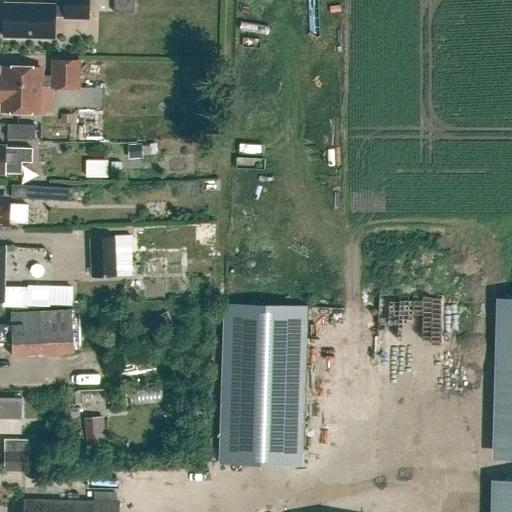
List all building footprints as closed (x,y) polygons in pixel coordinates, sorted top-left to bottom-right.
[(88,20),(88,0),(64,0),(64,7),(55,7),(55,5),(4,3),(3,38),(54,39),(54,17),(64,17),(64,19),(88,20)] [(135,13),(135,0),(110,0),(111,12),(135,13)] [(104,89),(104,76),(89,76),(90,74),(78,74),(78,62),(53,61),(53,77),(41,76),(41,69),(3,67),(1,112),(40,113),(40,87),(104,89)] [(141,122),(120,123),(120,142),(141,141),(141,122)] [(33,138),(33,124),(5,123),(5,138),(33,138)] [(128,159),(142,158),(142,144),(128,145),(128,159)] [(37,163),(38,149),(7,148),(7,147),(0,146),(0,174),(4,174),(4,173),(22,174),(22,162),(37,163)] [(108,177),(108,161),(86,161),(86,177),(108,177)] [(110,173),(121,173),(121,162),(110,162),(110,173)] [(69,201),(70,188),(12,184),(11,198),(69,201)] [(26,224),(27,205),(1,204),(1,197),(0,196),(0,225),(0,222),(26,224)] [(89,277),(115,276),(113,235),(87,237),(89,277)] [(0,246),(0,301),(2,302),(2,306),(49,308),(49,304),(72,304),(72,289),(3,287),(4,247),(0,246)] [(221,462),(303,465),(309,306),(227,303),(221,462)] [(73,353),(71,310),(10,312),(10,325),(0,324),(0,343),(12,344),(13,356),(73,353)] [(0,404),(0,417),(15,418),(15,405),(0,404)] [(101,417),(85,419),(88,449),(104,448),(101,417)] [(27,453),(27,440),(4,439),(4,453),(27,453)] [(118,511),(119,502),(22,500),(21,511),(118,511)]
